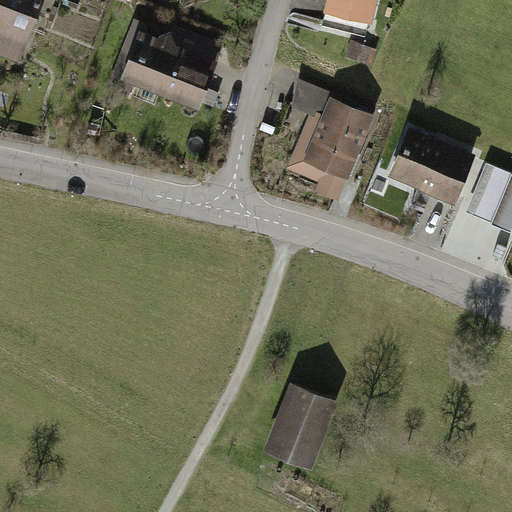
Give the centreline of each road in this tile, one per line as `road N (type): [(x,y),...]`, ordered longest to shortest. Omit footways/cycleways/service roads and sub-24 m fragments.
road 1 (track): [(164,511),(239,382),(289,228)]
road 2 (residential): [(227,207),(511,311)]
road 3 (residential): [(0,160),(227,207)]
road 4 (residential): [(227,207),(276,0)]
